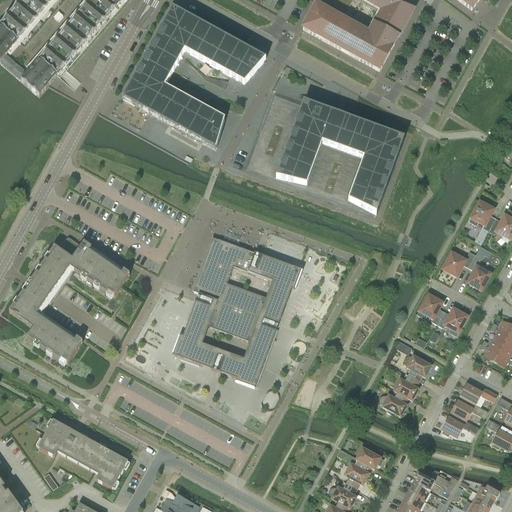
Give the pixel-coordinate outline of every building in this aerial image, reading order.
[(0,64),(40,98),(57,78),(57,77),(63,69),(65,70),(124,0),(17,0),(0,20),(0,64)] [(379,73),(413,12),(391,0),(319,0),(303,31),(379,73)] [(455,0),(471,12),(480,0),(455,0)] [(172,10),(122,101),(216,152),(225,121),(165,88),(185,53),(244,86),(266,61),(172,10)] [(303,104),(275,179),(307,186),(322,144),(363,160),(348,202),(376,216),(404,141),(303,104)] [(488,234),(495,221),(489,218),(493,212),(479,205),(471,221),(469,224),(476,229),(478,225),(484,228),(482,231),(488,234)] [(501,224),(495,221),(488,234),(494,237),(496,234),(509,242),(511,236),(511,222),(504,218),(501,224)] [(32,285),(25,295),(23,294),(18,301),(20,303),(16,309),(14,308),(9,314),(33,331),(27,340),(34,345),(36,343),(41,347),(39,349),(47,354),(48,352),(54,356),(52,358),(60,363),(61,361),(67,366),(82,344),(77,340),(76,341),(77,341),(82,344),(80,347),(37,317),(51,297),(51,296),(53,297),(75,265),(78,267),(74,273),(81,278),(83,276),(88,280),(86,282),(94,287),(95,285),(101,288),(99,291),(107,296),(108,294),(115,298),(129,277),(124,273),(123,274),(124,274),(124,273),(129,277),(127,280),(89,253),(91,250),(84,245),(81,248),(70,240),(69,240),(68,240),(67,240),(67,241),(66,241),(58,252),(54,249),(49,257),(51,258),(48,263),(46,262),(40,269),(42,271),(39,276),(37,275),(31,282),(33,284),(32,285)] [(213,241),(194,294),(198,296),(196,302),(194,302),(187,321),(189,322),(175,360),(199,368),(199,367),(258,388),(278,333),(276,332),(299,270),(262,256),(261,257),(218,242),(213,241)] [(468,271),(475,258),(469,254),(464,263),(451,256),(442,272),(456,279),(459,273),(462,267),(468,271)] [(486,268),(489,259),(483,257),(480,266),(486,268)] [(475,258),(468,271),(474,274),(471,279),(467,285),(481,293),(490,277),(476,270),(481,261),(475,258)] [(437,327),(444,315),(438,311),(441,305),(428,298),(419,314),(417,317),(425,322),(427,318),(432,321),(431,324),(437,327)] [(450,318),(444,315),(437,327),(443,331),(444,328),(450,331),(448,335),(456,339),(458,336),(458,335),(466,319),(453,312),(450,318)] [(508,338),(511,330),(511,328),(502,323),(497,332),(508,338)] [(508,338),(497,332),(493,341),(503,347),(508,338)] [(435,345),(439,338),(433,335),(429,342),(435,345)] [(511,340),(508,338),(503,347),(511,351),(511,340)] [(417,345),(424,349),(427,344),(419,340),(417,345)] [(503,347),(493,341),(488,350),(498,356),(503,347)] [(402,345),(397,343),(393,350),(398,353),(402,345)] [(511,355),(511,351),(503,347),(498,356),(509,361),(511,355)] [(498,356),(488,350),(483,359),(493,364),(498,356)] [(498,356),(493,364),(504,370),(509,361),(498,356)] [(405,377),(418,384),(421,378),(424,380),(431,369),(425,365),(426,363),(419,359),(418,361),(412,358),(412,359),(411,359),(410,359),(408,358),(407,359),(406,359),(405,360),(404,362),(403,363),(403,365),(404,366),(405,367),(407,369),(406,370),(408,371),(405,377)] [(121,375),(118,383),(124,385),(127,377),(121,375)] [(418,384),(405,377),(402,383),(399,382),(393,393),(394,394),(407,401),(412,404),(418,392),(415,390),(418,384)] [(475,408),(481,398),(493,405),(497,398),(477,387),(474,392),(466,388),(460,400),(467,404),(475,408)] [(407,401),(394,394),(391,400),(388,398),(387,399),(387,398),(385,398),(384,398),(382,398),(380,399),(380,401),(379,402),(379,404),(380,405),(380,406),(381,407),(382,408),(382,409),(400,420),(406,408),(404,407),(407,401)] [(501,429),(509,433),(511,428),(511,406),(500,400),(497,407),(509,414),(501,429)] [(167,401),(162,408),(187,425),(189,423),(191,424),(196,417),(178,405),(176,407),(167,401)] [(475,408),(467,404),(465,409),(457,404),(450,416),(466,425),(466,424),(471,414),(484,421),(488,415),(475,408)] [(450,416),(448,421),(441,433),(457,441),(462,431),(475,438),(479,431),(466,424),(466,425),(450,416)] [(509,433),(501,429),(488,422),(485,429),(497,435),(492,446),(507,454),(511,445),(511,441),(506,438),(509,433)] [(69,433),(54,424),(50,432),(48,431),(41,443),(43,444),(39,452),(54,460),(60,449),(101,472),(95,483),(110,491),(115,484),(116,485),(123,472),(122,471),(126,463),(105,452),(104,454),(98,450),(99,449),(86,442),(85,443),(78,440),(79,438),(77,437),(76,439),(68,434),(69,433)] [(371,470),(374,472),(377,467),(380,469),(384,462),(380,461),(374,457),(375,455),(368,451),(367,453),(362,450),(355,462),(357,463),(354,469),(368,476),(371,470)] [(368,476),(354,469),(350,466),(344,478),(346,479),(343,485),(356,492),(359,487),(362,488),(369,477),(368,476)] [(431,474),(427,481),(434,485),(445,491),(443,494),(449,497),(457,482),(451,479),(449,484),(444,481),(445,479),(440,476),(438,478),(431,474)] [(53,492),(58,489),(50,475),(45,478),(53,492)] [(415,481),(413,485),(429,494),(434,485),(427,481),(417,475),(414,480),(415,481)] [(328,486),(332,480),(326,477),(323,483),(328,486)] [(4,490),(0,484),(0,511),(19,511),(8,495),(5,497),(2,492),(4,490)] [(356,492),(343,485),(339,491),(337,490),(336,490),(334,490),(332,490),(330,491),(329,492),(329,494),(328,495),(329,497),(330,499),(332,500),(331,501),(335,504),(348,511),(349,511),(356,500),(353,498),(356,492)] [(413,485),(407,494),(424,504),(429,494),(413,485)] [(481,488),(477,495),(493,504),(495,500),(496,501),(499,496),(486,489),(485,491),(481,488)] [(419,511),(424,504),(407,494),(402,504),(416,511),(419,511)] [(489,511),(493,504),(477,495),(471,505),(484,511),(489,511)] [(167,501),(164,507),(172,511),(195,511),(198,509),(177,497),(173,504),(167,501)]
